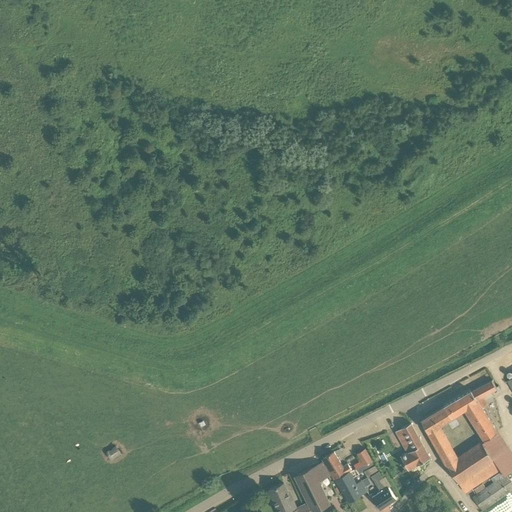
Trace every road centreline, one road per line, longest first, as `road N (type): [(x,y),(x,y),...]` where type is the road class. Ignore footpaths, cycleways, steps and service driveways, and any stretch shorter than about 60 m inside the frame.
road 1 (track): [(0,320),(178,369),(511,183)]
road 2 (residential): [(196,511),(405,402)]
